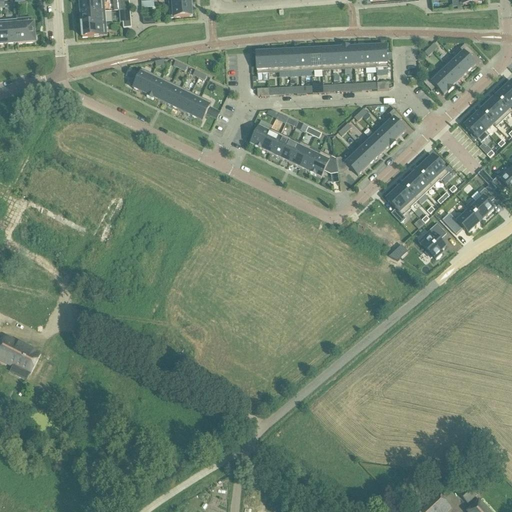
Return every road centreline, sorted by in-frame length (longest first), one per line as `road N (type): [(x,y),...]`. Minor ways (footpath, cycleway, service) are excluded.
road 1 (residential): [(233,511),(242,460),(266,424),(511,227)]
road 2 (residential): [(215,164),(339,217),(435,126)]
road 3 (residential): [(435,126),(401,96),(246,106)]
road 4 (residential): [(62,77),(69,95),(215,164)]
road 5 (residential): [(435,126),(506,61),(505,0)]
road 6 (residential): [(337,0),(215,10),(214,0)]
